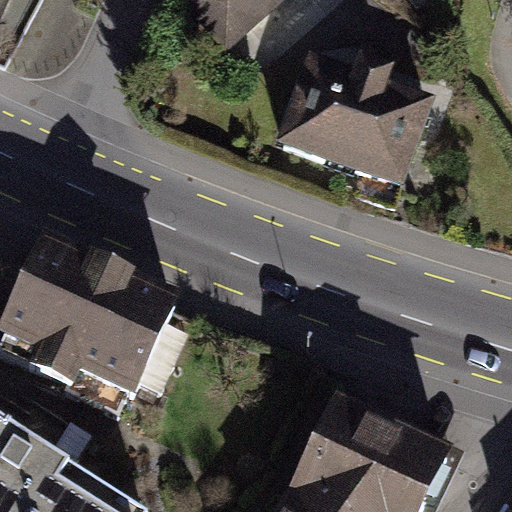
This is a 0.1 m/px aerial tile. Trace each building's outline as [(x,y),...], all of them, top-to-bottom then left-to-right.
[(0,0),(0,15),(2,16),(9,0),(0,0)] [(227,59),(296,0),(184,0),(180,4),(227,59)] [(355,86),(308,70),(276,161),(403,205),(435,114),(389,98),(393,85),(359,74),(355,86)] [(0,354),(138,421),(184,327),(0,238),(0,354)] [(446,511),(465,467),(342,416),(302,511),(446,511)] [(100,511),(0,448),(0,511),(100,511)]
